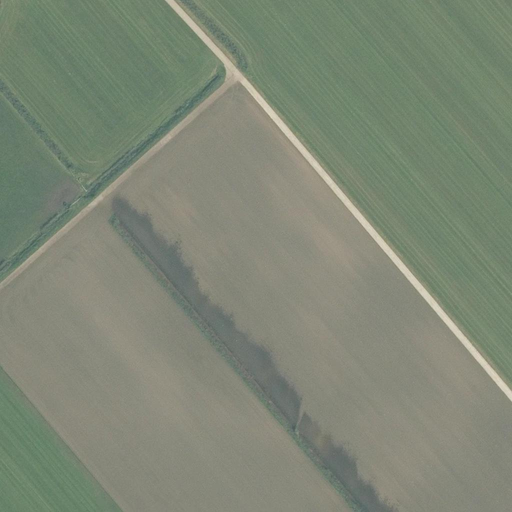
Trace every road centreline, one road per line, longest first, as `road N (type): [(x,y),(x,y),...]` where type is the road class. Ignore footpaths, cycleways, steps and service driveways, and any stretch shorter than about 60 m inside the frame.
road 1 (track): [(237,75),(511,399)]
road 2 (track): [(170,0),(237,75),(0,287)]
